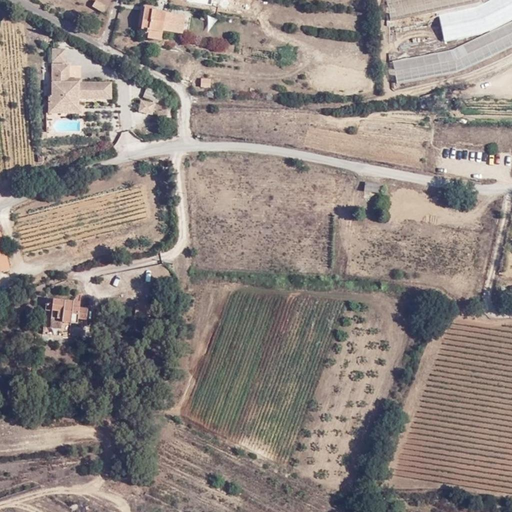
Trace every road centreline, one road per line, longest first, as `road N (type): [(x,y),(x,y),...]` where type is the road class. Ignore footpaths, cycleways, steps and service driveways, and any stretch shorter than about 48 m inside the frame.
road 1 (unclassified): [(511,185),(388,173),(268,146),(189,147)]
road 2 (residential): [(189,147),(182,87),(23,0)]
road 3 (unknown): [(166,147),(180,232),(174,246),(96,265),(90,284)]
road 4 (unclassified): [(189,147),(129,147),(0,204)]
